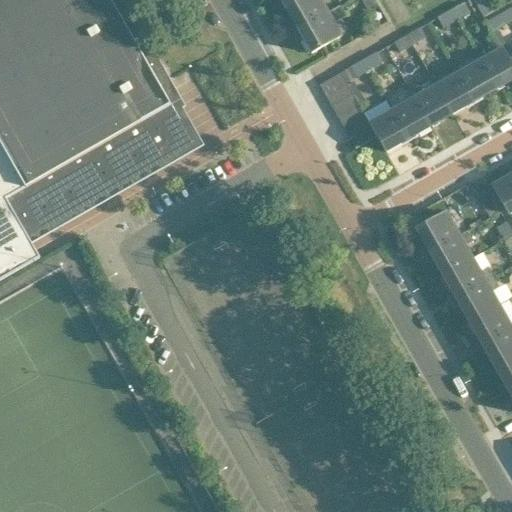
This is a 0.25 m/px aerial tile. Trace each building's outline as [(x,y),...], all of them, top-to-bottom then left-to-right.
[(0,0),(0,282),(41,259),(31,242),(194,149),(171,110),(179,106),(179,107),(181,106),(179,102),(178,102),(176,99),(167,82),(168,82),(165,77),(164,78),(153,58),(154,57),(151,53),(150,54),(145,43),(137,48),(130,35),(131,34),(128,30),(127,31),(116,11),(117,10),(114,6),(109,0),(0,0)] [(300,0),(281,0),(286,8),(300,0)] [(320,0),(300,0),(286,8),(295,23),(292,24),(297,32),(329,14),(320,0)] [(374,0),(362,0),(367,9),(377,4),(374,0)] [(494,12),(486,0),(474,0),(484,18),(494,12)] [(451,12),(457,21),(470,14),(464,4),(451,12)] [(311,53),(312,54),(342,37),(334,24),(347,17),(341,7),(329,14),(297,32),(301,40),(304,39),(311,53)] [(503,27),(511,23),(511,22),(511,17),(508,11),(497,18),(502,28),(503,27)] [(438,19),(444,28),(457,21),(451,12),(438,19)] [(408,36),(413,46),(426,38),(421,29),(408,36)] [(200,32),(162,46),(170,68),(208,54),(200,32)] [(408,36),(400,41),(395,44),(400,53),(413,46),(408,36)] [(501,49),(479,62),(495,90),(511,80),(511,67),(509,62),(504,53),(501,49)] [(382,63),(377,54),(364,61),(369,71),(382,63)] [(369,71),(364,61),(351,69),(356,78),(369,71)] [(479,62),(457,75),(474,103),(495,90),(479,62)] [(347,85),(347,83),(341,74),(320,87),(326,97),(347,85)] [(452,115),(474,103),(457,75),(436,87),(452,115)] [(353,95),(348,86),(347,85),(326,97),(332,108),(353,95)] [(430,128),(452,115),(436,87),(414,100),(430,128)] [(338,118),(359,106),(353,95),(332,108),(338,118)] [(409,141),(430,128),(414,100),(392,112),(409,141)] [(361,108),(359,106),(338,118),(344,128),(365,116),(361,108)] [(371,125),(371,127),(378,137),(387,153),(409,141),(392,112),(371,125)] [(371,127),(371,125),(365,116),(344,128),(350,139),(371,127)] [(356,150),(378,137),(371,127),(350,139),(356,150)] [(509,215),(511,213),(511,175),(493,187),(509,215)] [(501,213),(498,207),(488,190),(477,196),(491,219),(501,213)] [(418,232),(418,231),(426,245),(423,247),(428,255),(460,236),(447,213),(417,230),(418,232)] [(497,228),(505,242),(511,238),(511,232),(507,223),(497,228)] [(473,259),(466,246),(474,242),(468,232),(460,236),(428,255),(433,263),(435,262),(443,276),(473,259)] [(480,272),(473,259),(443,276),(452,291),(449,293),(454,301),(494,278),(488,268),(480,272)] [(492,293),(500,288),(494,278),(454,301),(459,309),(461,308),(470,322),(499,305),(492,293)] [(511,328),(499,305),(470,322),(478,338),(476,339),(480,347),(511,328)] [(511,359),(511,328),(480,347),(485,355),(487,354),(496,368),(511,359)] [(511,389),(511,359),(496,368),(504,383),(501,384),(506,393),(511,389)]
